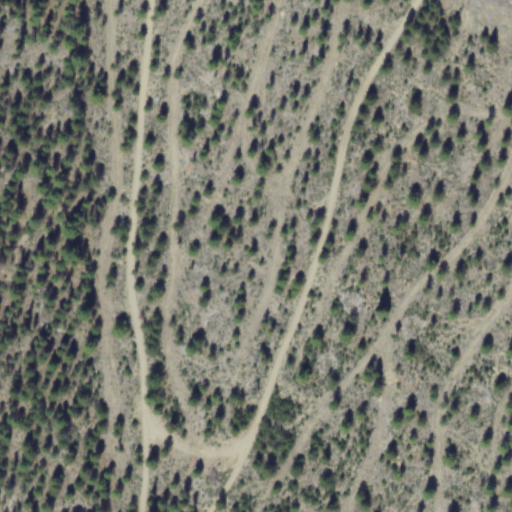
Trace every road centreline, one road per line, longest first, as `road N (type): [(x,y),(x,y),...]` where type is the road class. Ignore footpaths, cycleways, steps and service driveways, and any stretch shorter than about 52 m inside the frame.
road 1 (track): [(205,511),(252,430),(362,97),(412,0)]
road 2 (track): [(136,511),(140,412),(128,231),(148,0)]
